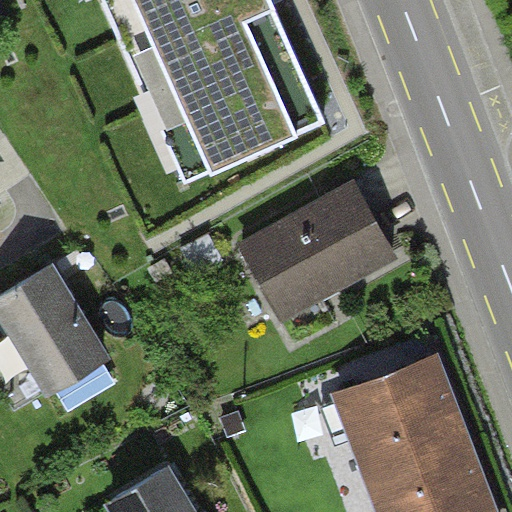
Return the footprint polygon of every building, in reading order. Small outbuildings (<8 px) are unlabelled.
[(153,108),(187,185),(324,123),(267,0),(103,0),(122,39),(153,108)] [(347,175),(234,246),(282,321),(394,250),(347,175)] [(52,264),(0,295),(0,307),(13,329),(0,337),(0,386),(15,410),(107,355),(52,264)] [(491,511),(435,360),(335,397),(377,511),(491,511)] [(248,433),(240,414),(221,421),(229,441),(248,433)] [(194,511),(167,468),(111,502),(117,511),(194,511)]
